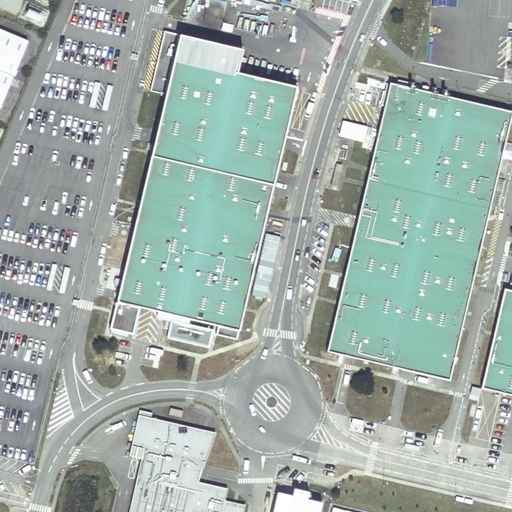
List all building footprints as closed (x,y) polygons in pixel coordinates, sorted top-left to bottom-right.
[(280,29),(284,11),(237,0),(235,11),(275,20),(273,27),(280,29)] [(222,29),(231,32),(233,25),(224,23),(222,29)] [(0,109),(28,42),(0,29),(0,109)] [(241,46),(180,32),(117,300),(186,317),(240,330),(245,310),(246,305),(252,279),(254,268),(264,232),(298,85),(235,70),(241,46)] [(458,322),(506,107),(391,80),(379,128),(371,166),(369,170),(367,180),(366,184),(359,214),(356,227),(346,273),(345,277),(340,299),(339,303),(338,304),(327,350),(344,355),(356,357),(394,365),(446,376),(458,322)] [(340,121),(338,137),(364,141),(367,125),(340,121)] [(339,186),(343,165),(334,163),(330,184),(339,186)] [(511,290),(504,288),(481,388),(511,395),(511,290)] [(90,326),(103,329),(106,314),(93,311),(90,326)] [(129,511),(243,511),(245,505),(225,500),(228,488),(222,487),(221,490),(197,485),(203,461),(205,462),(215,432),(151,417),(152,413),(140,410),(138,415),(129,456),(130,456),(130,455),(141,458),(129,511)] [(323,511),(329,484),(276,473),(266,511),(323,511)]
